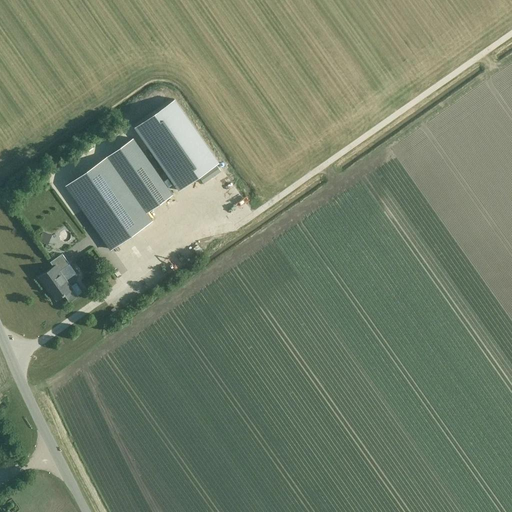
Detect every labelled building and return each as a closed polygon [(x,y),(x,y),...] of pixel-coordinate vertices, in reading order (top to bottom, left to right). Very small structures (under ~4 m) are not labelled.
[(179,190),(219,163),(175,99),(135,127),(179,190)] [(133,138),(67,185),(112,249),(152,221),(146,213),(173,195),(133,138)] [(51,234),(43,231),(39,241),(47,244),(51,234)] [(149,246),(140,252),(143,258),(153,252),(149,246)] [(70,264),(62,253),(50,262),(54,267),(39,277),(46,287),(47,286),(57,300),(65,294),(64,292),(71,288),(72,289),(73,289),(60,271),(70,264)]
